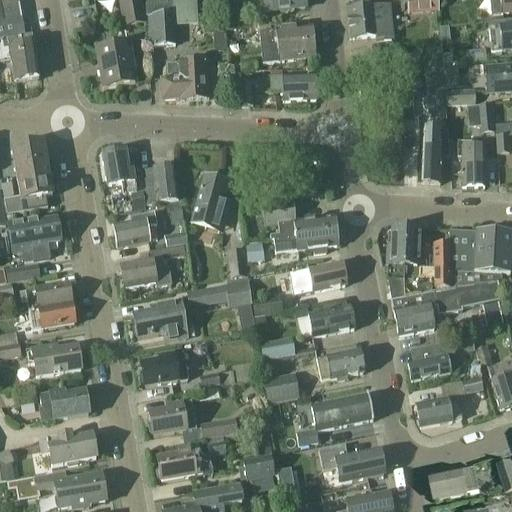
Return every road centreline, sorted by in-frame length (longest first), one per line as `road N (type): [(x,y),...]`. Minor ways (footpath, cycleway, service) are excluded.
road 1 (residential): [(133,511),(66,124)]
road 2 (residential): [(66,124),(336,131)]
road 3 (residential): [(403,465),(349,207)]
road 4 (residential): [(511,217),(349,207)]
road 5 (residential): [(336,131),(322,0)]
road 6 (residential): [(66,124),(45,0)]
